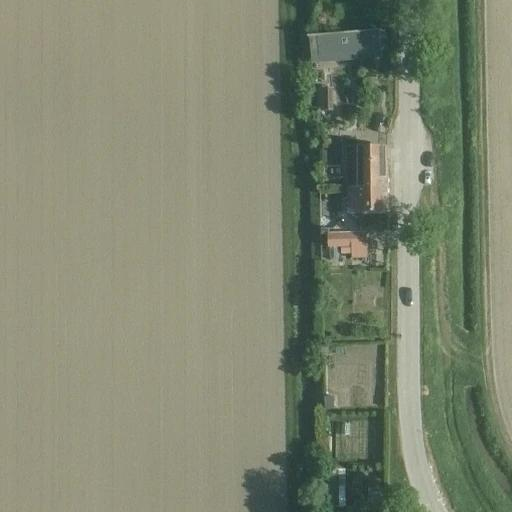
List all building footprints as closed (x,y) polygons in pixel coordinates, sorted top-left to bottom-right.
[(380,35),(309,42),(311,69),(383,61),(380,35)] [(368,87),(368,112),(386,112),(386,87),(368,87)] [(346,188),(387,188),(387,148),(346,148),(346,188)] [(387,188),(346,188),(346,215),(387,215),(387,188)] [(367,260),(366,234),(328,235),(328,249),(351,249),(352,260),(367,260)] [(330,480),(330,496),(340,497),(340,480),(330,480)] [(371,490),(367,490),(367,507),(381,507),(381,490),(371,490)]
